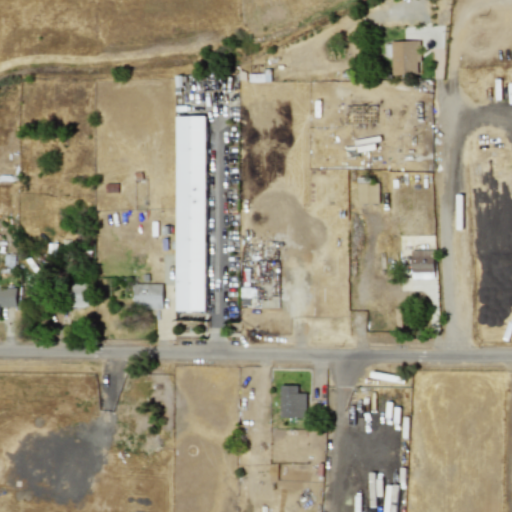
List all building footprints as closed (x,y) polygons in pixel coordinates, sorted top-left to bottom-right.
[(384,55),(390,55),(391,75),(419,74),(418,40),(384,42),(384,55)] [(205,310),(206,115),(177,115),(177,310),(205,310)] [(356,203),(378,203),(378,183),(369,183),(369,178),(357,177),(356,203)] [(432,249),(410,250),(411,272),(433,272),(432,249)] [(87,306),(88,283),(69,282),(68,306),(87,306)] [(162,283),(134,283),(133,308),(162,308),(162,283)] [(0,306),(15,306),(16,289),(0,288),(0,306)] [(305,392),(297,392),(297,384),(280,384),(279,417),(305,417),(305,392)]
